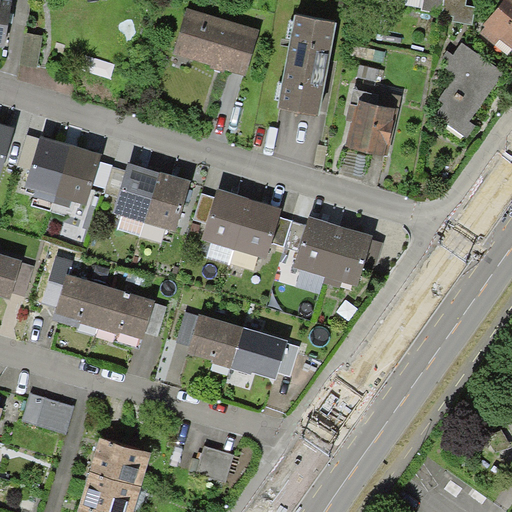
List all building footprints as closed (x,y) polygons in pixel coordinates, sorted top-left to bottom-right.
[(9,0),(0,0),(0,43),(3,44),(9,0)] [(464,4),(464,0),(418,0),(417,7),(449,13),(449,17),(468,20),(471,6),(464,4)] [(478,29),(492,41),(497,34),(511,45),(511,0),(497,0),(481,21),(483,23),(478,29)] [(189,56),(242,72),(254,34),(183,12),(175,38),(171,51),(189,56)] [(335,22),(295,15),(279,107),(318,114),(335,22)] [(22,35),(17,64),(32,67),(38,38),(22,35)] [(475,126),(469,122),(504,71),(462,42),(453,54),(447,50),(441,57),(448,62),(443,68),(455,76),(438,100),(443,104),(434,117),(466,139),(475,126)] [(346,146),(383,155),(397,96),(377,91),(375,100),(350,95),(349,101),(356,103),(346,146)] [(0,160),(9,129),(0,126),(0,160)] [(82,199),(96,155),(33,136),(20,180),(82,199)] [(172,226),(185,182),(122,163),(109,207),(172,226)] [(263,254),(276,209),(214,190),(200,235),(263,254)] [(336,226),(305,217),(291,262),(323,271),(336,226)] [(368,236),(336,226),(323,271),(354,281),(368,236)] [(0,290),(7,293),(17,260),(0,254),(0,290)] [(52,306),(140,333),(150,300),(62,273),(52,306)] [(185,347),(274,374),(284,341),(195,314),(185,347)] [(72,408),(26,394),(17,422),(63,436),(72,408)] [(98,439),(88,471),(130,484),(140,452),(98,439)] [(232,456),(200,446),(191,475),(223,485),(232,456)] [(88,471),(78,503),(107,511),(126,511),(135,485),(130,484),(88,471)] [(107,511),(78,503),(75,511),(107,511)]
